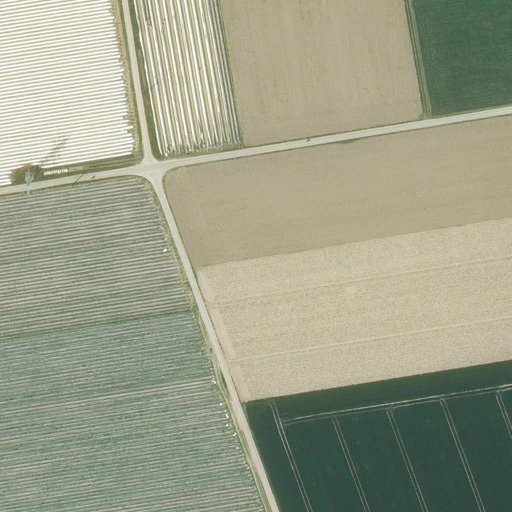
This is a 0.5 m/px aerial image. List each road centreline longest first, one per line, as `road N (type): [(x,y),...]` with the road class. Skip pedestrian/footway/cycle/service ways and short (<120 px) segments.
road 1 (track): [(150,167),(275,511)]
road 2 (track): [(150,167),(511,110)]
road 3 (track): [(150,167),(125,0)]
road 4 (track): [(0,191),(150,167)]
road 5 (track): [(426,123),(408,0)]
